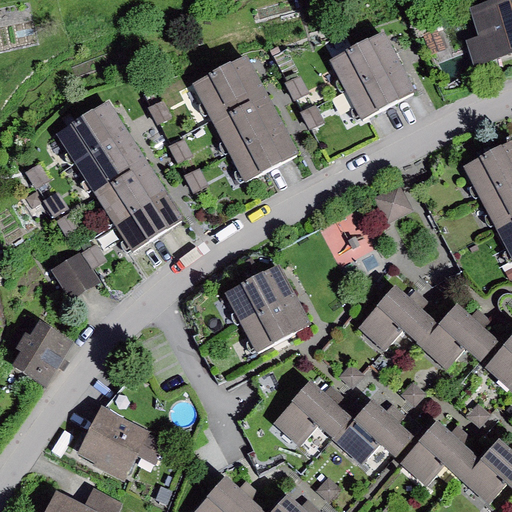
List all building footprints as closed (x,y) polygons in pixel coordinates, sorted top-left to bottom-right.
[(511,3),(471,16),(480,43),(467,47),(475,73),(511,61),(511,3)] [(437,32),(422,39),(431,59),(446,53),(437,32)] [(383,40),(330,68),(346,98),(400,69),(383,40)] [(248,62),(194,89),(211,123),(265,96),(248,62)] [(414,95),(400,69),(346,98),(361,125),(414,95)] [(299,79),(284,88),(295,106),(310,96),(299,79)] [(265,96),(211,123),(228,156),(282,129),(265,96)] [(164,105),(148,113),(157,129),(172,121),(164,105)] [(109,108),(57,142),(77,172),(129,140),(109,108)] [(317,110),(300,118),(309,136),(325,127),(317,110)] [(282,129),(228,156),(245,188),(298,161),(282,129)] [(146,167),(129,140),(77,172),(95,200),(146,167)] [(184,143),(168,152),(177,169),(194,160),(184,143)] [(511,147),(464,173),(481,206),(511,189),(511,147)] [(146,167),(95,200),(114,228),(164,195),(146,167)] [(41,168),(26,178),(37,194),(51,184),(41,168)] [(199,172),(183,180),(192,198),(208,190),(199,172)] [(400,189),(374,204),(388,228),(414,214),(400,189)] [(511,227),(511,189),(481,206),(497,236),(511,227)] [(164,195),(114,228),(134,259),(184,226),(164,195)] [(58,196),(44,205),(54,222),(69,213),(58,196)] [(356,213),(331,225),(346,256),(371,244),(356,213)] [(72,217),(57,226),(67,242),(82,233),(72,217)] [(511,227),(497,236),(511,263),(511,227)] [(97,248),(82,258),(92,274),(107,265),(97,248)] [(80,256),(52,275),(72,304),(100,286),(92,274),(82,258),(80,256)] [(279,272),(225,300),(242,332),(295,302),(279,272)] [(420,351),(437,330),(392,293),(357,336),(381,355),(398,334),(420,351)] [(311,330),(295,302),(242,332),(258,359),(311,330)] [(481,370),(499,349),(457,314),(422,354),(447,375),(464,355),(481,370)] [(71,348),(41,331),(32,347),(24,342),(35,323),(25,317),(9,346),(16,350),(12,357),(18,360),(9,376),(44,396),(71,348)] [(511,344),(486,373),(511,395),(511,394),(511,344)] [(352,368),(340,382),(353,393),(364,379),(352,368)] [(414,387),(402,401),(416,412),(428,398),(414,387)] [(333,446),(351,425),(307,389),(273,431),(300,453),(316,433),(333,446)] [(393,469),(415,445),(373,406),(334,449),(356,468),(372,451),(393,469)] [(478,409),(467,423),(481,434),(492,420),(478,409)] [(168,444),(101,411),(75,462),(125,487),(139,460),(156,468),(168,444)] [(459,484),(477,464),(437,430),(402,469),(428,491),(445,471),(459,484)] [(511,496),(511,457),(500,447),(465,488),(488,507),(504,490),(511,496)] [(329,483),(318,494),(329,504),(340,492),(329,483)] [(254,511),(225,485),(201,511),(254,511)] [(85,511),(81,511),(58,500),(52,511),(122,511),(124,508),(95,494),(85,511)] [(404,511),(393,502),(384,511),(404,511)]
